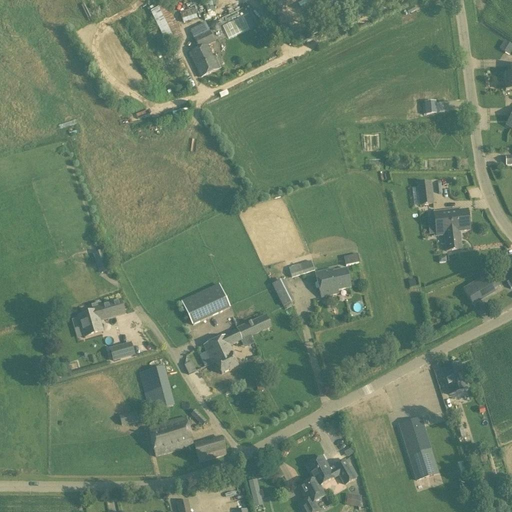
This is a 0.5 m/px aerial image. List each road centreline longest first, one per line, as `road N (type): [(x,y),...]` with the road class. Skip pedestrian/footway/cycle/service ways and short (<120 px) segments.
road 1 (unclassified): [(0,487),(105,489),(200,473),(511,312)]
road 2 (unclassified): [(511,229),(495,210),(478,163),(458,0)]
road 3 (unknown): [(243,455),(139,304)]
